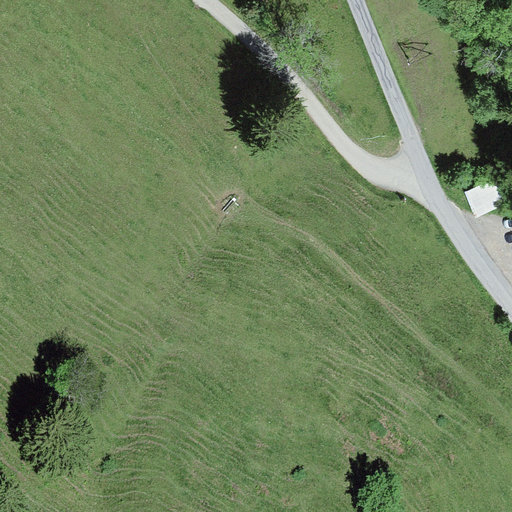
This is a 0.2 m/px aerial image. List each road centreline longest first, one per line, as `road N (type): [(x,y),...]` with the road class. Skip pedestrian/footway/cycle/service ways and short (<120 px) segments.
road 1 (unclassified): [(430,188),(369,165),(258,35),(207,0)]
road 2 (unclassified): [(357,0),(430,188)]
road 3 (unclassified): [(430,188),(473,257),(511,300)]
